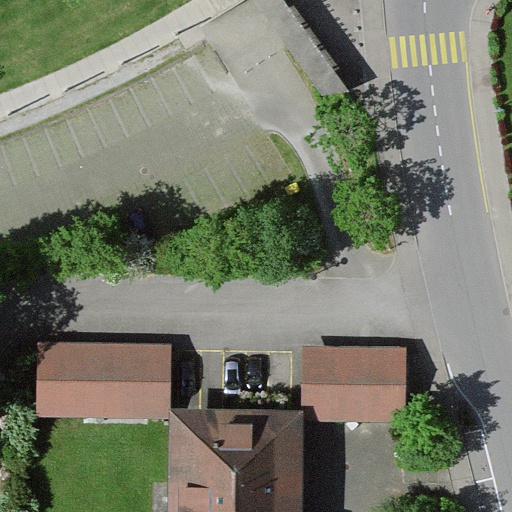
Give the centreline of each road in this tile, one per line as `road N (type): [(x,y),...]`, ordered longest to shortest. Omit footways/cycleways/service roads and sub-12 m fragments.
road 1 (residential): [(472,313),(27,307),(0,330)]
road 2 (residential): [(472,313),(425,51),(426,0)]
road 3 (residential): [(511,465),(472,313)]
